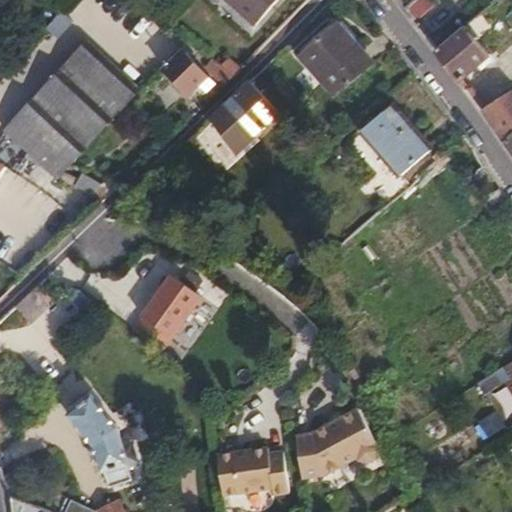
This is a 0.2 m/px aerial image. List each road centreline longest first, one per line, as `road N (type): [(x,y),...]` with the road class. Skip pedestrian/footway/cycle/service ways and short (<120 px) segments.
road 1 (unclassified): [(321,0),(0,310)]
road 2 (residential): [(511,182),(380,0)]
